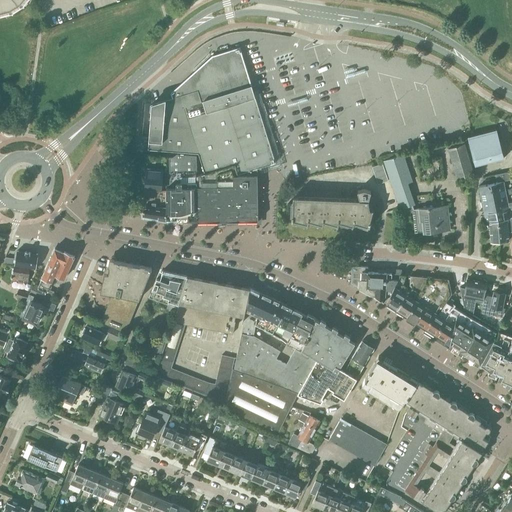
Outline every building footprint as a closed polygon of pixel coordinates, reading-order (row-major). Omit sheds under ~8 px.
[(0,0),(0,14),(0,15),(0,14),(12,10),(13,12),(13,11),(13,10),(23,3),(24,4),(25,4),(24,3),(26,0),(0,0)] [(204,173),(207,183),(207,184),(255,169),(256,168),(275,162),(259,108),(240,47),(212,55),(171,92),(172,97),(151,104),(147,149),(198,153),(204,173)] [(495,129),(467,137),(474,166),(503,158),(495,129)] [(464,143),(447,148),(457,180),(473,175),(464,143)] [(186,221),(196,221),(195,176),(196,175),(195,155),(176,153),(171,156),(168,156),(169,185),(165,185),(166,200),(166,219),(176,219),(176,218),(186,217),(186,221)] [(403,153),(384,160),(399,209),(403,207),(413,204),(414,204),(407,183),(412,181),(403,153)] [(383,168),(382,163),(371,166),(373,172),(383,168)] [(256,175),(256,168),(255,169),(207,184),(207,183),(204,173),(196,175),(195,176),(196,221),(197,221),(257,220),(256,175)] [(385,174),(383,168),(373,172),(375,178),(385,174)] [(166,200),(165,185),(165,184),(160,183),(162,170),(146,169),(142,216),(166,219),(166,200)] [(385,174),(375,178),(377,183),(387,180),(385,174)] [(501,205),(507,203),(503,182),(503,181),(501,181),(477,186),(483,211),(501,207),(501,205)] [(370,209),(368,200),(371,191),(364,189),(357,190),(359,199),(293,196),(292,216),(291,220),(293,220),(301,222),(302,220),(308,220),(306,225),(307,225),(309,220),(316,222),(317,220),(323,220),(321,226),(322,226),(324,221),(331,223),(332,221),(338,221),(336,226),(338,226),(339,221),(347,224),(347,221),(353,221),(352,227),(353,227),(354,222),(362,224),(362,222),(368,222),(367,227),(368,227),(368,226),(369,226),(370,222),(369,222),(373,209),(372,209),(370,209)] [(501,205),(501,207),(502,211),(503,210),(504,219),(499,220),(499,241),(509,240),(508,225),(511,224),(511,218),(510,213),(511,212),(511,202),(507,203),(501,205)] [(446,205),(421,208),(414,209),(413,204),(403,207),(405,213),(412,213),(414,213),(416,233),(424,232),(449,229),(446,205)] [(499,241),(499,220),(504,219),(503,210),(502,211),(501,207),(483,211),(485,223),(489,222),(491,242),(499,241)] [(60,261),(63,252),(55,248),(42,277),(43,277),(39,286),(33,283),(29,293),(34,296),(43,300),(48,289),(47,289),(51,281),(52,281),(52,280),(50,279),(58,261),(60,261)] [(35,269),(37,255),(38,254),(17,251),(14,265),(29,268),(35,269)] [(64,251),(63,252),(60,261),(58,261),(50,279),(52,280),(55,274),(64,278),(74,256),(64,251)] [(112,294),(101,321),(101,322),(126,333),(151,268),(110,259),(105,286),(102,285),(100,292),(112,294)] [(29,268),(14,265),(12,281),(18,282),(18,281),(27,283),(29,268)] [(386,303),(401,274),(401,269),(396,268),(395,274),(367,272),(367,267),(364,267),(362,268),(360,266),(354,266),(352,268),(351,282),(360,288),(386,303)] [(152,289),(149,297),(150,297),(155,299),(160,301),(168,304),(176,307),(177,304),(178,304),(182,292),(185,281),(187,275),(163,270),(162,273),(160,278),(157,277),(155,282),(152,289)] [(401,275),(401,274),(386,303),(386,305),(396,311),(407,295),(405,294),(408,289),(407,287),(402,284),(403,282),(405,275),(401,275)] [(178,304),(173,322),(185,324),(233,334),(236,318),(234,318),(235,314),(237,314),(238,315),(244,286),(241,286),(187,275),(185,281),(182,292),(178,304)] [(414,300),(417,301),(406,318),(424,329),(435,312),(438,314),(438,315),(440,313),(439,312),(450,295),(451,293),(448,279),(410,275),(409,285),(411,286),(420,292),(414,300)] [(462,298),(459,298),(460,305),(463,304),(464,308),(472,315),(475,301),(482,302),(484,293),(487,283),(467,279),(465,288),(460,287),(462,298)] [(407,295),(396,311),(406,318),(417,301),(414,300),(420,292),(411,286),(409,290),(408,289),(405,294),(407,295)] [(245,310),(257,316),(276,325),(273,333),(280,338),(286,342),(287,343),(302,312),(301,312),(285,305),(273,299),(266,296),(251,288),(250,288),(245,310)] [(24,304),(29,293),(18,289),(16,296),(18,297),(17,301),(24,304)] [(54,292),(48,289),(43,300),(50,303),(54,292)] [(485,295),(481,313),(489,315),(490,314),(499,316),(500,310),(501,311),(501,309),(505,294),(502,293),(501,292),(498,291),(496,292),(494,291),(493,296),(485,295)] [(24,304),(25,304),(20,315),(23,316),(23,317),(36,323),(36,322),(39,321),(41,317),(40,314),(44,305),(32,300),(34,296),(29,293),(24,304)] [(452,297),(450,295),(439,312),(440,313),(438,315),(438,314),(435,312),(424,329),(433,335),(452,305),(451,305),(454,300),(451,298),(452,297)] [(452,305),(433,335),(449,345),(468,315),(452,305)] [(233,369),(224,410),(277,435),(278,435),(291,406),(296,397),(297,393),(317,360),(301,351),(295,348),(286,364),(276,358),(251,344),(253,336),(257,316),(245,310),(241,333),(234,369),(233,369)] [(302,312),(287,343),(289,344),(296,347),(295,348),(301,351),(315,318),(314,318),(315,316),(308,313),(307,315),(303,313),(302,312)] [(488,327),(468,315),(449,345),(468,358),(488,327)] [(315,318),(301,351),(317,360),(337,371),(339,368),(343,362),(354,343),(348,339),(350,336),(345,333),(343,336),(337,331),(338,329),(333,326),(332,328),(325,324),(326,322),(321,318),(320,321),(318,320),(317,319),(315,318)] [(155,375),(155,376),(157,376),(219,401),(224,403),(233,368),(232,368),(234,357),(222,355),(215,384),(209,383),(171,368),(185,324),(173,322),(172,322),(167,336),(162,353),(155,375)] [(103,332),(88,325),(83,337),(98,344),(103,332)] [(496,332),(488,327),(468,358),(480,365),(480,363),(495,339),(494,339),(496,332)] [(111,329),(108,335),(119,340),(122,333),(111,329)] [(480,363),(480,365),(485,369),(488,371),(487,374),(495,378),(497,375),(499,376),(511,337),(511,336),(498,332),(496,340),(495,339),(480,363)] [(150,341),(148,348),(162,353),(167,336),(160,334),(157,343),(150,341)] [(15,336),(13,340),(9,338),(4,348),(9,350),(6,357),(10,359),(11,356),(22,361),(24,357),(22,356),(26,347),(28,348),(30,343),(15,336)] [(511,337),(499,376),(496,381),(511,388),(511,387),(511,337)] [(317,360),(297,393),(320,402),(322,399),(321,398),(327,386),(334,390),(332,392),(343,398),(345,397),(357,378),(374,348),(374,346),(363,339),(362,341),(344,371),(339,368),(337,371),(317,360)] [(83,354),(76,351),(73,358),(85,364),(84,366),(100,373),(106,358),(114,362),(115,359),(86,346),(83,354)] [(361,383),(379,356),(377,355),(374,354),(362,373),(362,379),(361,383)] [(137,358),(129,355),(126,362),(134,366),(137,358)] [(468,414),(459,409),(460,408),(379,356),(361,383),(368,386),(366,389),(399,410),(405,400),(406,401),(410,403),(404,414),(401,425),(405,428),(428,442),(422,450),(427,454),(406,485),(404,488),(440,511),(443,509),(486,440),(482,437),(487,429),(478,423),(480,421),(479,421),(478,421),(472,417),(472,416),(468,414)] [(0,395),(6,398),(8,394),(7,393),(10,384),(12,385),(14,380),(6,376),(8,372),(0,368),(0,395)] [(122,370),(116,386),(129,391),(128,394),(136,397),(138,391),(131,388),(136,376),(122,370)] [(156,377),(140,371),(138,376),(137,378),(140,379),(153,385),(156,377)] [(81,384),(63,376),(54,396),(72,405),(77,392),(82,394),(86,387),(81,384)] [(99,416),(108,420),(109,417),(110,418),(110,416),(117,419),(124,404),(116,400),(119,393),(111,389),(112,388),(104,384),(98,398),(106,401),(99,416)] [(157,426),(164,429),(165,425),(170,415),(169,414),(173,405),(168,403),(165,412),(159,410),(156,417),(146,412),(141,424),(142,425),(139,432),(152,438),(157,426)] [(316,446),(309,442),(320,421),(309,414),(297,435),(293,433),(288,443),(311,454),(316,446)] [(341,418),(329,440),(339,446),(345,435),(351,424),(341,418)] [(351,424),(345,435),(350,438),(357,427),(351,424)] [(171,445),(177,430),(165,425),(164,429),(159,440),(171,445)] [(244,433),(247,428),(239,425),(237,430),(244,433)] [(182,450),(188,435),(184,433),(186,429),(179,426),(177,430),(171,445),(182,450)] [(362,429),(357,427),(350,438),(355,440),(362,429)] [(428,442),(405,428),(385,462),(393,466),(388,475),(387,476),(387,479),(387,484),(402,492),(404,488),(406,485),(427,454),(422,450),(428,442)] [(367,432),(362,429),(355,440),(360,443),(367,432)] [(188,435),(182,450),(193,454),(196,446),(202,448),(208,435),(202,432),(199,440),(188,435)] [(372,435),(367,432),(360,443),(366,446),(372,435)] [(345,435),(339,446),(344,449),(350,438),(345,435)] [(377,438),(372,435),(366,446),(371,449),(377,438)] [(203,453),(209,455),(206,460),(218,465),(224,451),(227,443),(210,436),(203,453)] [(268,437),(266,442),(275,446),(277,441),(268,437)] [(350,438),(344,449),(349,452),(355,440),(350,438)] [(377,438),(371,449),(376,452),(382,441),(377,438)] [(355,440),(349,452),(354,454),(360,443),(355,440)] [(387,444),(382,441),(376,452),(381,454),(387,444)] [(239,448),(227,443),(224,451),(218,465),(230,470),(236,455),(239,448)] [(360,443),(354,454),(359,457),(366,446),(360,443)] [(33,445),(27,459),(57,471),(56,474),(63,477),(64,475),(70,461),(57,455),(55,454),(56,452),(52,451),(52,450),(51,452),(39,447),(38,447),(33,445)] [(366,446),(359,457),(364,460),(371,449),(366,446)] [(376,452),(371,449),(364,460),(369,463),(376,452)] [(376,452),(369,463),(374,466),(381,454),(376,452)] [(240,474),(246,460),(236,455),(230,470),(240,474)] [(251,479),(257,464),(246,460),(240,474),(251,479)] [(269,469),(263,483),(274,488),(280,474),(274,471),(276,465),(271,463),(269,469)] [(81,488),(89,469),(78,464),(75,473),(69,470),(61,490),(66,492),(70,484),(81,488)] [(263,483),(269,469),(257,464),(251,479),(263,483)] [(285,492),(291,478),(293,472),(282,468),(280,474),(274,488),(285,492)] [(89,469),(81,488),(92,493),(101,473),(89,469)] [(19,476),(16,484),(36,493),(36,492),(39,485),(42,478),(23,470),(20,476),(19,476)] [(46,477),(45,478),(46,478),(56,483),(56,482),(58,477),(48,473),(46,477)] [(103,498),(112,478),(101,473),(92,493),(103,498)] [(291,478),(285,492),(296,497),(300,488),(305,491),(310,477),(306,476),(305,475),(302,483),(291,478)] [(112,478),(103,498),(114,502),(113,505),(119,507),(124,494),(119,492),(123,483),(112,478)] [(332,487),(316,480),(310,493),(315,495),(312,503),(323,508),(332,487)] [(406,501),(400,497),(400,496),(381,486),(378,493),(399,504),(398,506),(402,508),(403,509),(407,502),(406,501)] [(134,487),(130,496),(124,494),(119,507),(124,509),(125,506),(137,511),(145,492),(134,487)] [(333,511),(343,491),(332,487),(323,508),(332,511),(333,511)] [(511,511),(511,490),(500,509),(502,511),(500,511),(511,511)] [(343,491),(333,511),(347,511),(354,496),(343,491)] [(145,492),(137,511),(139,511),(149,511),(150,510),(156,496),(145,492)] [(156,496),(150,510),(154,511),(163,511),(168,501),(156,496)] [(366,511),(370,503),(354,496),(347,511),(366,511)] [(47,505),(35,499),(33,505),(45,510),(47,505)] [(168,501),(163,511),(175,511),(179,505),(168,501)] [(29,510),(24,508),(19,506),(18,507),(7,503),(2,511),(42,511),(31,507),(30,509),(29,510)]
